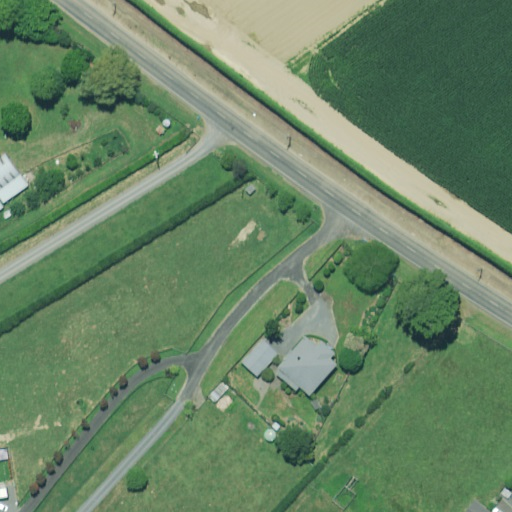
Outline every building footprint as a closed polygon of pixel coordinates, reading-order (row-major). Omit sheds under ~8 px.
[(176,129),(169,120),(155,131),(162,140),(176,129)] [(31,187),(7,154),(0,158),(0,213),(6,209),(4,206),(31,187)] [(262,193),(255,184),(245,191),(252,201),(262,193)] [(320,348),(309,339),(277,373),(298,392),(302,388),(312,397),(340,366),(332,359),(337,354),(324,343),(320,348)] [(280,355),(264,340),(244,363),(260,378),(280,355)] [(234,391),(222,380),(206,398),(217,409),(234,391)] [(489,511),(478,502),(469,511),(489,511)]
